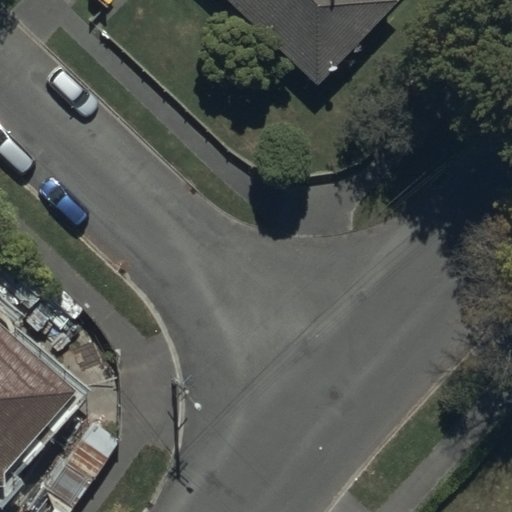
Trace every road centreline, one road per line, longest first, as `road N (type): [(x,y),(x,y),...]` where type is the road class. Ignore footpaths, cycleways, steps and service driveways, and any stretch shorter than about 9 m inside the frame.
road 1 (residential): [(309,388),(0,88)]
road 2 (residential): [(511,183),(309,388)]
road 3 (residential): [(309,388),(214,511)]
